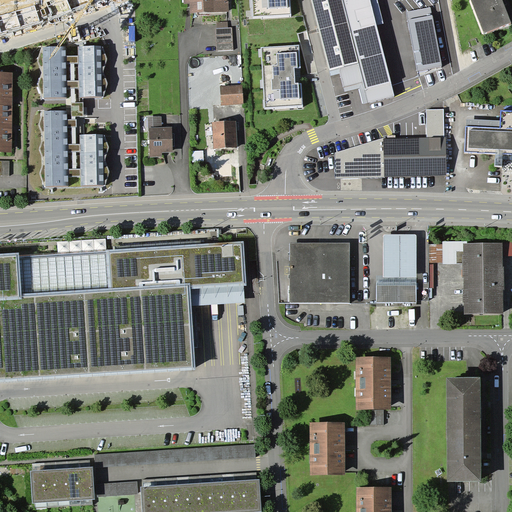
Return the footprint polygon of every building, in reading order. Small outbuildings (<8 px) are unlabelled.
[(87,0),(48,0),(45,1),(51,17),(89,3),(87,0)] [(228,16),(227,0),(181,0),(182,7),(189,6),(189,17),(228,16)] [(290,0),(250,0),(252,18),(292,15),(290,0)] [(394,96),(368,0),(310,0),(329,71),(358,63),(369,103),(394,96)] [(470,0),(484,35),(510,24),(500,0),(470,0)] [(34,5),(0,14),(0,32),(0,33),(39,21),(34,5)] [(405,11),(419,75),(444,69),(430,6),(405,11)] [(228,23),(216,24),(216,52),(233,51),(232,28),(228,28),(228,23)] [(101,46),(78,46),(79,98),(102,97),(101,46)] [(298,46),(260,48),(265,110),(303,108),(298,46)] [(65,47),(43,47),(44,99),(66,99),(65,47)] [(13,76),(0,76),(0,152),(12,152),(13,76)] [(220,88),(221,107),(242,106),(241,87),(220,88)] [(68,110),(44,111),(45,186),(69,186),(68,110)] [(383,139),(335,154),(335,179),(445,174),(443,111),(428,111),(428,138),(383,139)] [(501,131),(467,129),(466,152),(511,154),(511,112),(502,112),(501,131)] [(234,123),(211,125),(213,152),(236,151),(234,123)] [(170,129),(150,130),(151,153),(171,152),(170,129)] [(102,135),(80,135),(81,185),(104,184),(102,135)] [(10,162),(0,161),(0,176),(10,177),(10,162)] [(418,234),(383,233),(382,277),(417,278),(418,234)] [(348,242),(291,242),(291,302),(347,303),(348,242)] [(240,247),(0,260),(0,383),(192,373),(187,289),(243,285),(240,247)] [(500,247),(466,247),(466,313),(501,313),(500,247)] [(418,271),(377,271),(377,285),(418,285),(418,271)] [(416,303),(417,282),(378,281),(377,302),(416,303)] [(388,360),(358,361),(359,407),(389,406),(388,360)] [(479,378),(450,378),(450,476),(479,476),(479,378)] [(369,424),(384,424),(384,410),(369,410),(369,424)] [(342,424),(312,424),(313,470),(342,470),(342,424)] [(254,444),(94,454),(95,468),(255,458),(254,444)] [(91,469),(32,473),(34,501),(92,497),(91,469)] [(258,480),(142,486),(143,511),(204,511),(260,509),(258,480)] [(138,494),(137,481),(96,484),(97,497),(138,494)] [(389,511),(389,488),(359,488),(359,511),(389,511)]
